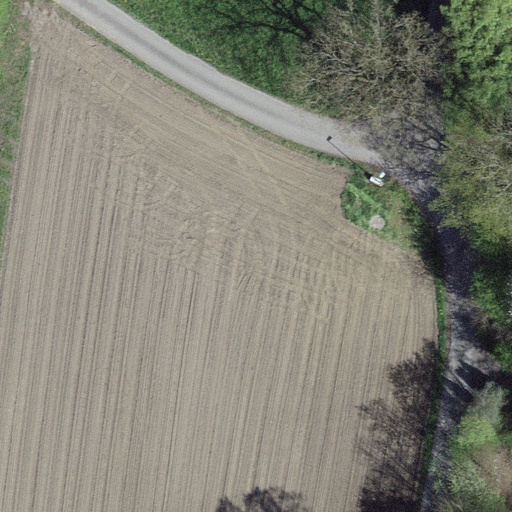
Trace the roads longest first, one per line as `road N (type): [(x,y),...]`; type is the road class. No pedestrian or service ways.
road 1 (residential): [(428,154),(336,139),(226,95),(83,0)]
road 2 (residential): [(436,511),(469,331),(456,224),(428,154)]
road 3 (residential): [(439,0),(428,154)]
